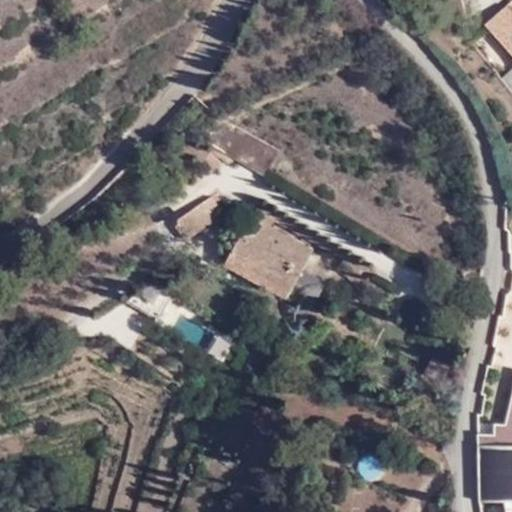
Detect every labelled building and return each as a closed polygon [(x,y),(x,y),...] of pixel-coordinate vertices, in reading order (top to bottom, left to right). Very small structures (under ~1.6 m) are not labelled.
[(485,24),(507,48),(511,43),(511,11),(507,5),(485,24)] [(290,297),(303,271),(314,251),(252,216),(227,263),(289,298),(290,297)] [(323,283),(303,271),(290,297),(310,307),(323,283)] [(436,392),(450,365),(432,356),(418,383),(436,392)] [(491,434),(479,435),(480,499),(506,500),(506,511),(511,511),(511,393),(503,424),(492,425),(491,434)]
